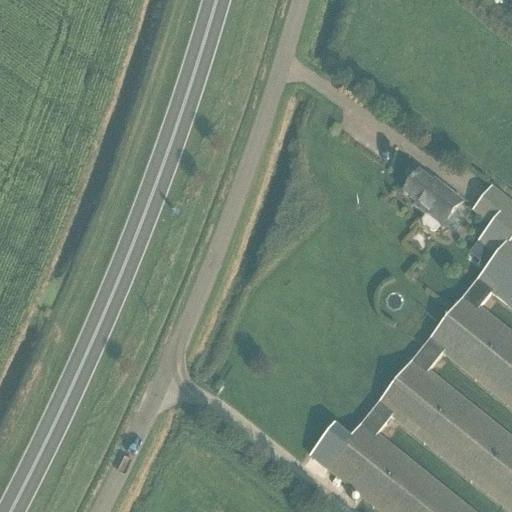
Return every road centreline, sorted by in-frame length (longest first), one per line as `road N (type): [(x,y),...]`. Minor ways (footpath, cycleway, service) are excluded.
road 1 (trunk): [(10,511),(119,275),(214,0)]
road 2 (unclassified): [(108,511),(158,420),(289,73),(305,0)]
